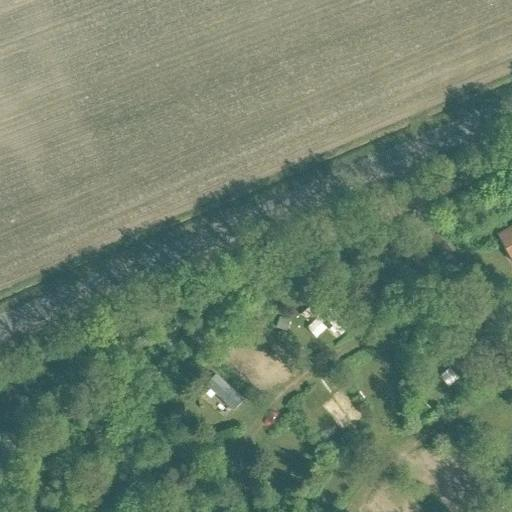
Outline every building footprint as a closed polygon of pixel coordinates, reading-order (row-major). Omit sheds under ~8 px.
[(511,227),(498,235),(511,261),(511,227)] [(315,307),(339,332),(348,324),(323,299),(315,307)] [(290,318),(277,314),(274,327),(286,329),(290,318)] [(431,346),(460,375),(471,365),(442,336),(431,346)] [(217,355),(230,359),(234,346),(221,343),(217,355)] [(249,351),(269,376),(280,367),(259,343),(249,351)] [(230,408),(241,396),(214,371),(203,383),(230,408)] [(352,424),(362,416),(340,386),(330,393),(352,424)] [(415,406),(422,414),(430,408),(423,399),(415,406)] [(318,434),(326,443),(335,436),(327,427),(318,434)] [(461,450),(444,466),(463,486),(480,469),(461,450)] [(427,511),(396,494),(385,511),(427,511)]
